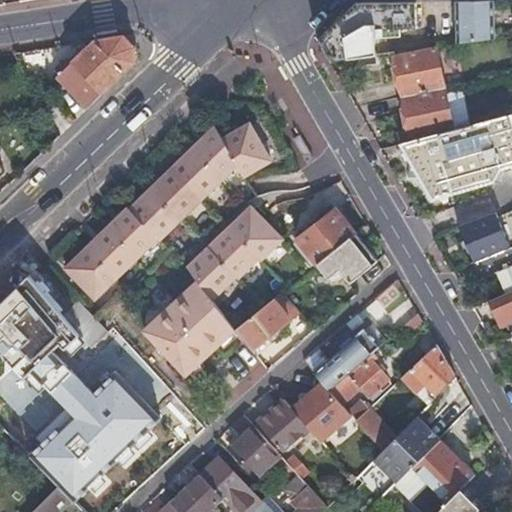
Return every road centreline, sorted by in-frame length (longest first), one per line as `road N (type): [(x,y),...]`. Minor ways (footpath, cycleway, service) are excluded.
road 1 (residential): [(511,426),(264,0)]
road 2 (secondary): [(0,242),(252,0)]
road 3 (residential): [(0,28),(201,0)]
